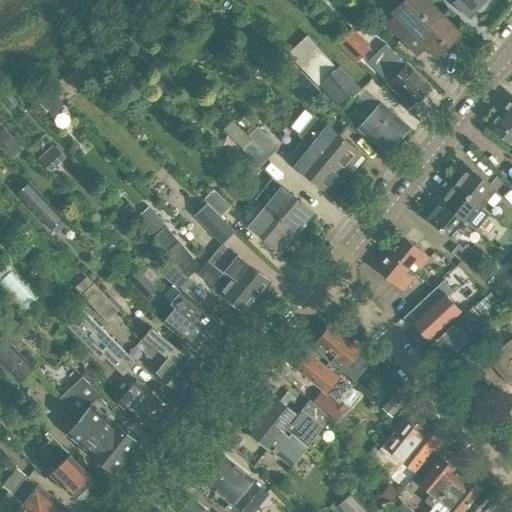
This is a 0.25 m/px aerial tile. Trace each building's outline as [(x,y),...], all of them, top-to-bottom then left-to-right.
[(177,0),(187,10),(196,0),(177,0)] [(436,55),(459,32),(427,0),(405,0),(394,12),(397,15),(389,23),(417,52),(426,44),(436,55)] [(452,0),(470,18),(486,2),(483,0),(452,0)] [(225,42),(234,32),(221,20),(212,29),(225,42)] [(370,45),(354,29),(353,31),(351,30),(338,44),(357,62),(371,48),(369,47),(370,45)] [(337,68),(308,34),(288,53),(318,86),(320,83),(343,107),(353,98),(371,115),(359,128),(387,153),(409,127),(363,87),(361,90),(340,65),(337,68)] [(180,39),(171,48),(178,54),(187,45),(180,39)] [(147,48),(141,56),(150,64),(156,56),(147,48)] [(404,62),(395,53),(378,71),(389,82),(412,105),(414,104),(417,104),(423,97),(423,94),(430,87),(404,62)] [(310,99),(313,102),(322,93),(301,71),(292,80),(295,83),(310,99)] [(150,76),(148,88),(164,90),(165,79),(150,76)] [(54,89),(61,96),(66,91),(59,84),(54,89)] [(49,89),(38,99),(52,115),(63,105),(49,89)] [(511,98),(502,112),(511,119),(511,98)] [(511,119),(502,112),(490,126),(511,143),(511,149),(511,151),(511,152),(511,119)] [(327,125),(326,126),(314,116),(298,135),(302,138),(303,139),(345,173),(361,153),(327,125)] [(272,155),(279,148),(258,126),(250,134),(272,155)] [(4,128),(0,131),(0,149),(10,160),(22,150),(4,128)] [(272,155),(250,134),(248,136),(247,134),(239,142),(245,148),(243,150),(259,167),(272,155)] [(328,193),(345,173),(303,139),(286,159),(328,193)] [(65,156),(55,145),(39,160),(48,171),(65,156)] [(483,207),(497,190),(464,163),(458,170),(463,175),(454,185),(483,207)] [(296,232),(313,211),(272,179),(256,199),(264,206),(264,207),(296,232)] [(29,182),(17,193),(50,230),(63,218),(29,182)] [(490,213),(483,207),(454,185),(447,194),(441,190),(435,197),(468,225),(476,230),(490,213)] [(226,224),(219,217),(231,206),(214,189),(203,199),(207,203),(206,204),(226,224)] [(454,242),(468,225),(435,197),(430,204),(435,208),(426,218),(454,242)] [(221,244),(233,232),(226,224),(206,204),(194,215),(221,244)] [(280,252),(296,232),(264,207),(248,226),(280,252)] [(152,236),(164,225),(150,208),(138,219),(152,236)] [(0,244),(1,246),(14,234),(4,223),(0,226),(0,244)] [(198,266),(179,242),(166,227),(154,237),(166,252),(170,257),(171,256),(190,276),(198,266)] [(421,269),(430,258),(404,236),(390,253),(409,268),(413,262),(421,269)] [(270,281),(223,244),(208,262),(231,282),(235,277),(258,296),(270,281)] [(481,257),(467,244),(463,249),(458,245),(451,252),(471,269),(481,257)] [(403,291),(412,280),(404,274),(409,268),(390,253),(376,270),(403,291)] [(181,291),(182,292),(184,289),(191,280),(188,278),(190,276),(171,256),(170,257),(162,266),(157,273),(180,292),(181,291)] [(231,282),(208,262),(198,275),(245,312),(257,296),(257,297),(258,296),(235,277),(231,282)] [(147,299),(158,288),(139,268),(128,279),(147,299)] [(431,340),(476,299),(452,273),(403,317),(414,329),(418,325),(431,340)] [(107,321),(118,311),(107,299),(86,277),(75,287),(107,321)] [(503,298),(508,292),(500,285),(495,290),(503,298)] [(170,304),(175,308),(196,324),(219,343),(232,328),(208,308),(208,309),(200,302),(198,305),(181,291),(180,292),(170,304)] [(443,362),(469,338),(463,331),(480,316),(497,300),(490,292),(473,307),(429,346),(443,362)] [(118,311),(122,307),(111,295),(107,299),(118,311)] [(102,359),(105,356),(123,373),(134,362),(79,307),(64,322),(102,359)] [(196,324),(175,308),(164,320),(185,337),(183,339),(207,358),(210,361),(213,360),(220,352),(219,348),(217,346),(219,343),(196,324)] [(176,347),(151,327),(143,337),(143,338),(192,377),(204,362),(180,343),(176,347)] [(318,341),(336,356),(332,361),(355,381),(371,362),(360,352),(330,327),(318,341)] [(0,337),(0,361),(20,383),(35,368),(14,347),(12,349),(0,337)] [(179,392),(192,377),(143,338),(137,346),(153,359),(150,363),(150,367),(157,372),(156,373),(179,392)] [(511,338),(488,359),(511,385),(511,384),(511,338)] [(338,401),(336,403),(345,411),(359,394),(308,353),(296,368),(338,401)] [(83,422),(127,457),(139,442),(93,405),(101,395),(80,376),(59,398),(80,419),(83,422)] [(149,429),(168,406),(136,380),(117,403),(149,429)] [(345,411),(336,403),(320,391),(312,401),(337,421),(345,411)] [(392,416),(407,399),(398,391),(383,409),(392,416)] [(274,395),(260,413),(287,436),(290,432),(307,446),(307,447),(330,418),(310,400),(303,409),(302,409),(298,414),(274,396),(275,396),(274,395)] [(287,436),(260,413),(246,431),(271,451),(272,450),(292,466),(307,447),(307,446),(290,432),(287,436)] [(115,472),(127,457),(83,422),(80,419),(68,434),(115,472)] [(439,440),(424,428),(424,429),(412,419),(401,433),(388,449),(400,458),(407,464),(400,474),(399,473),(393,480),(404,489),(418,472),(415,470),(439,440)] [(46,436),(50,440),(43,447),(60,465),(51,474),(75,499),(76,498),(82,497),(87,492),(88,487),(95,480),(50,433),(46,436)] [(259,506),(269,494),(252,480),(253,479),(225,456),(215,469),(259,506)] [(433,508),(440,500),(459,477),(460,475),(454,470),(455,469),(441,457),(419,484),(430,493),(424,501),(433,508)] [(65,511),(68,509),(17,467),(2,485),(9,491),(24,503),(34,511),(65,511)] [(254,511),(259,506),(215,469),(204,483),(230,504),(225,511),(254,511)] [(429,511),(446,511),(450,508),(454,511),(463,511),(481,490),(467,479),(466,480),(460,475),(459,477),(440,500),(433,508),(429,511)] [(389,504),(398,493),(390,487),(381,498),(389,504)] [(0,511),(34,511),(24,503),(9,491),(0,501),(0,511)] [(341,511),(370,511),(352,492),(336,506),(341,511)] [(209,511),(192,498),(180,511),(209,511)] [(414,511),(402,502),(393,511),(414,511)]
